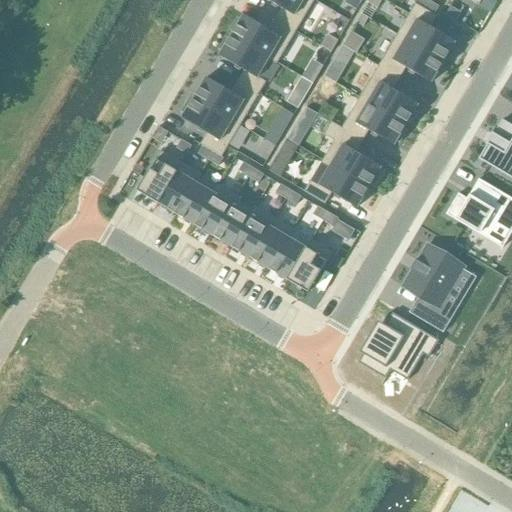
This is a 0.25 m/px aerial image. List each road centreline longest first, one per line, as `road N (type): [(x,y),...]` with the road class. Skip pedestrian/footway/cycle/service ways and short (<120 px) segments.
road 1 (residential): [(317,356),(511,36)]
road 2 (residential): [(75,218),(317,356)]
road 3 (residential): [(205,0),(75,218)]
road 4 (residential): [(317,356),(329,386),(354,405),(511,499)]
road 5 (residential): [(75,218),(0,344)]
